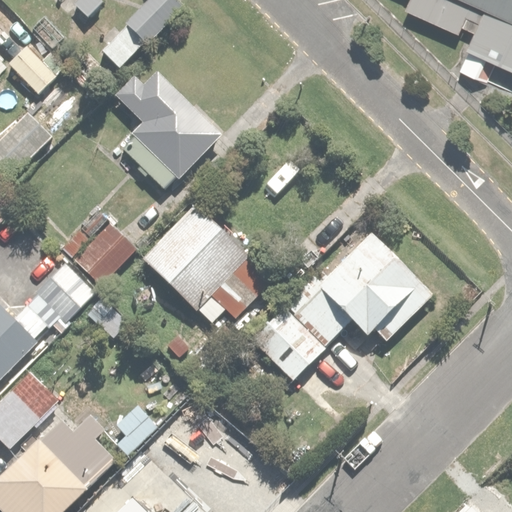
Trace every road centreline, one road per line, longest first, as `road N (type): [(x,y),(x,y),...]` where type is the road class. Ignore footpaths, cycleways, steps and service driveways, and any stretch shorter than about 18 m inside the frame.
road 1 (residential): [(511,226),(284,0)]
road 2 (residential): [(359,511),(511,357)]
